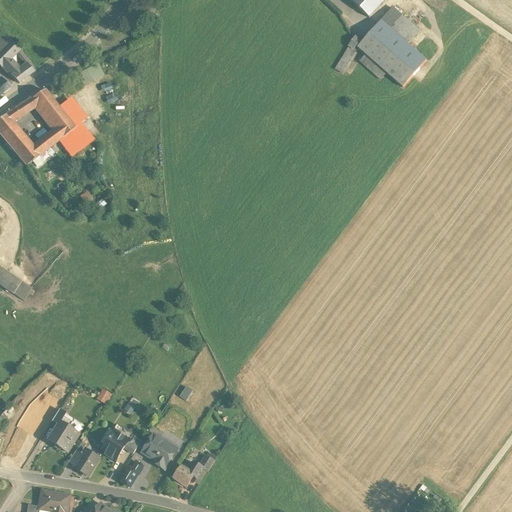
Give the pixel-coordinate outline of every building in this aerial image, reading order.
[(352,0),(368,15),(382,0),(352,0)] [(419,29),(392,6),(381,18),(407,42),(419,29)] [(381,18),(381,19),(357,45),(403,85),(426,59),(407,42),(381,18)] [(20,47),(6,33),(0,39),(0,61),(11,73),(19,65),(11,56),(20,47)] [(360,39),(355,34),(348,44),(353,48),(354,48),(360,39)] [(348,44),(335,67),(342,71),(355,49),(354,48),(353,48),(348,44)] [(28,56),(25,58),(28,61),(29,64),(35,70),(37,68),(28,56)] [(76,73),(81,84),(104,73),(98,62),(76,73)] [(19,65),(11,73),(20,81),(29,74),(21,66),(19,65)] [(0,81),(0,80),(0,85),(4,91),(11,85),(3,77),(0,81)] [(29,97),(16,107),(7,112),(5,113),(10,119),(11,119),(20,112),(34,103),(47,119),(53,128),(45,134),(32,144),(27,139),(15,147),(28,163),(59,138),(62,136),(75,126),(59,105),(45,87),(29,97)] [(59,105),(75,126),(81,121),(88,115),(72,95),(59,105)] [(10,119),(5,113),(0,116),(0,130),(15,147),(27,139),(11,119),(10,119)] [(62,136),(59,138),(71,152),(92,136),(81,121),(75,126),(62,136)] [(88,187),(81,191),(85,200),(93,196),(88,187)] [(11,274),(0,266),(0,281),(4,285),(11,274)] [(30,285),(11,274),(4,285),(23,296),(30,285)] [(110,393),(103,388),(97,398),(105,403),(110,393)] [(132,413),(136,406),(129,402),(125,410),(132,413)] [(13,403),(1,414),(8,418),(18,409),(13,403)] [(66,413),(59,409),(52,420),(58,424),(59,422),(60,422),(63,416),(66,413)] [(0,435),(8,418),(1,414),(0,416),(0,435)] [(63,416),(60,422),(59,422),(58,424),(47,440),(67,452),(73,443),(68,439),(73,431),(66,426),(70,420),(63,416)] [(114,431),(100,452),(115,462),(128,440),(114,431)] [(176,450),(152,434),(141,451),(154,460),(153,462),(163,469),(176,450)] [(16,451),(20,439),(9,436),(5,447),(16,451)] [(134,437),(126,450),(132,454),(141,441),(134,437)] [(76,450),(69,462),(75,466),(83,454),(76,450)] [(99,459),(85,450),(83,454),(75,466),(75,467),(88,476),(99,459)] [(205,454),(198,465),(202,467),(207,471),(214,460),(205,454)] [(133,467),(127,464),(118,482),(132,489),(144,465),(136,461),(133,467)] [(198,465),(193,461),(188,469),(194,473),(198,465)] [(188,469),(181,465),(173,478),(186,486),(193,474),(194,473),(188,469)] [(194,473),(193,474),(196,476),(202,467),(198,465),(194,473)] [(60,495),(54,494),(54,493),(43,491),(40,506),(39,508),(40,508),(52,510),(51,511),(66,511),(70,496),(60,494),(60,495)] [(111,511),(100,503),(93,511),(111,511)]
